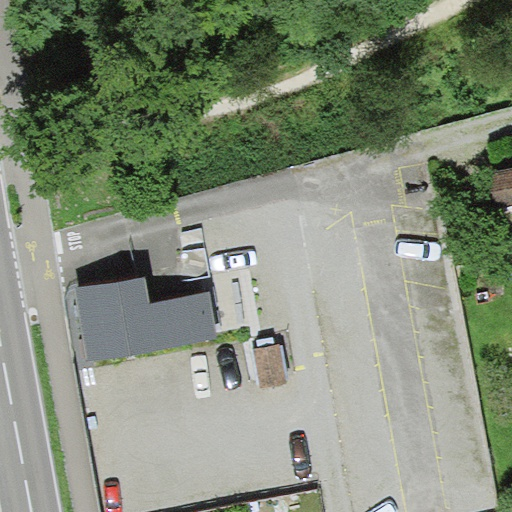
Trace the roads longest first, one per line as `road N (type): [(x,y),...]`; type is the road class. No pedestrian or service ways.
road 1 (track): [(466,0),(255,103),(0,148)]
road 2 (tertiary): [(0,294),(40,511)]
